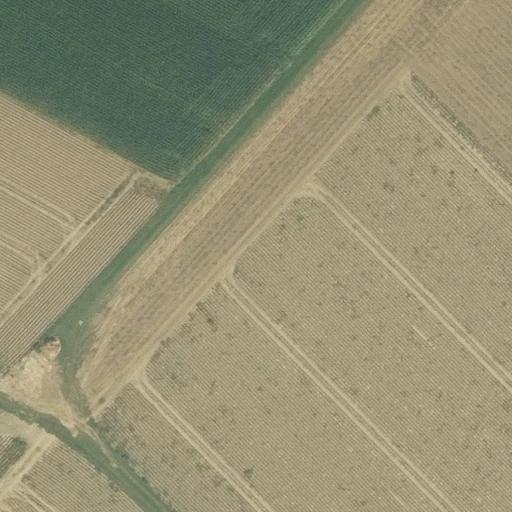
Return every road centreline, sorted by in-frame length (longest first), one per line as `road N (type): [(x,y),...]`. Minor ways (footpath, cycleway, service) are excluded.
road 1 (track): [(363,0),(0,399)]
road 2 (track): [(0,411),(90,441),(160,511)]
